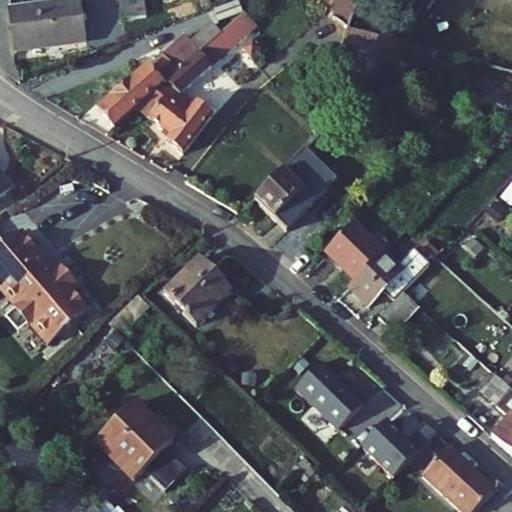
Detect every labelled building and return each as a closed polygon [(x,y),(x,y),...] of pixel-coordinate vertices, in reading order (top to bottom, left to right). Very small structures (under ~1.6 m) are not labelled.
[(104,0),(68,0),(32,5),(37,46),(109,37),(104,0)] [(167,0),(143,0),(146,19),(169,16),(167,0)] [(221,52),(166,97),(178,106),(175,111),(198,129),(194,133),(213,148),(245,107),(228,94),(224,99),(208,86),(277,31),(266,16),(243,35),(221,52)] [(221,52),(243,35),(233,23),(212,41),(221,52)] [(118,102),(134,123),(166,97),(221,52),(212,41),(205,32),(118,102)] [(0,189),(9,200),(41,172),(1,127),(0,127),(0,189)] [(343,158),(332,147),(282,202),(316,233),(343,203),(321,183),(343,158)] [(69,334),(110,299),(92,278),(94,277),(97,267),(90,259),(80,260),(78,263),(63,244),(60,246),(41,225),(27,238),(8,217),(0,223),(0,261),(5,257),(24,278),(22,280),(37,298),(49,288),(63,304),(52,314),(69,334)] [(411,253),(380,225),(354,253),(385,282),(411,253)] [(451,238),(441,250),(455,262),(465,251),(451,238)] [(385,282),(378,289),(399,308),(414,292),(423,299),(432,289),(455,262),(441,250),(426,266),(411,253),(385,282)] [(229,256),(192,289),(224,324),(260,290),(229,256)] [(63,304),(49,288),(37,298),(36,299),(50,315),(52,314),(63,304)] [(446,301),(432,289),(423,299),(407,318),(420,329),(446,301)] [(150,328),(175,305),(163,294),(130,324),(146,339),(154,332),(150,328)] [(320,362),(293,391),(338,432),(365,404),(320,362)] [(511,415),(511,434),(504,444),(511,451),(511,383),(509,381),(493,398),(511,415)] [(127,468),(132,468),(143,479),(154,468),(175,489),(196,468),(174,447),(182,440),(142,401),(120,424),(114,418),(95,438),(104,448),(107,444),(115,451),(115,457),(117,462),(121,466),(127,468)] [(418,423),(405,437),(386,420),(360,449),(394,480),(433,436),(418,423)] [(445,450),(419,478),(454,511),(468,511),(492,493),(445,450)] [(120,506),(125,511),(139,511),(127,499),(120,506)]
